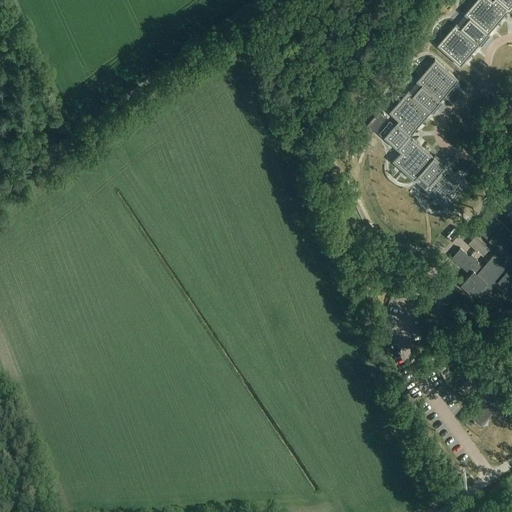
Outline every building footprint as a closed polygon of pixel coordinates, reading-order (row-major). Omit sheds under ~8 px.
[(511,0),(474,0),(463,13),(468,17),(460,26),(455,22),(436,44),(460,65),(478,44),(478,45),(488,33),(488,32),(507,12),(506,11),(511,11),(510,11),(511,12),(511,0)] [(440,100),(458,79),(435,59),(415,81),(420,85),(412,94),(407,90),(388,111),(398,120),(383,136),(400,151),(391,160),(414,180),(418,175),(427,183),(423,188),(445,207),(465,183),(444,165),(445,165),(433,155),(412,137),(412,132),(430,112),(440,100)] [(511,252),(511,232),(493,215),(479,231),(482,234),(483,234),(498,248),(482,267),(460,247),(451,257),(470,273),(460,285),(474,296),(476,293),(482,298),(497,281),(511,293),(511,253),(511,252)] [(468,243),(483,256),(490,247),(475,234),(468,243)] [(468,385),(475,378),(466,369),(459,376),(468,385)] [(480,426),(502,401),(489,389),(463,419),(470,426),(474,421),(480,426)]
